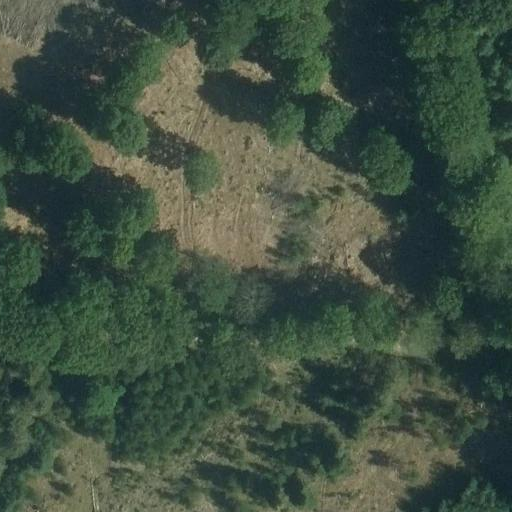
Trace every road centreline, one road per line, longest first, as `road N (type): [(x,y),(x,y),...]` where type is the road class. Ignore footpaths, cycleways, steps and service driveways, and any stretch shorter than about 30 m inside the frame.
road 1 (track): [(0,330),(437,348),(511,339)]
road 2 (track): [(511,349),(401,0)]
